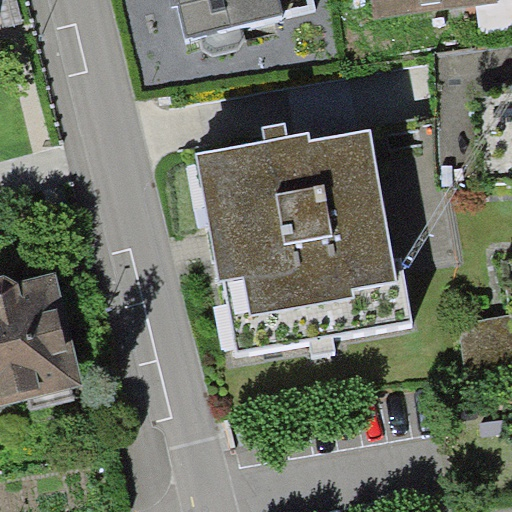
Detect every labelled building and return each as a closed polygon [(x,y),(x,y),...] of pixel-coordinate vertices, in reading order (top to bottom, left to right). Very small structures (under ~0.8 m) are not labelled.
[(244,29),(287,19),(282,0),(178,0),(189,44),(203,41),(206,52),(215,59),(241,53),(248,43),(244,29)] [(372,0),(375,16),(499,0),(372,0)] [(511,182),(511,91),(478,98),(484,184),(511,182)] [(414,328),(404,275),(397,276),(371,138),(309,150),(308,143),(198,163),(214,251),(234,360),(414,328)] [(0,405),(84,386),(55,274),(17,284),(6,277),(0,278),(0,405)] [(511,315),(460,323),(469,379),(511,372),(511,315)]
